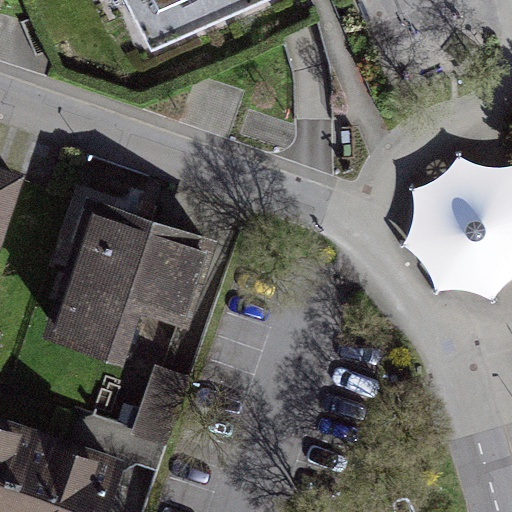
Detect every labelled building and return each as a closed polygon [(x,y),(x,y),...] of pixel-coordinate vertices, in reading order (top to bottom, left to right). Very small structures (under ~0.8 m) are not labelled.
[(123,0),(150,53),(267,0),(123,0)] [(511,165),(458,164),(412,195),(400,248),(433,290),(490,302),(511,285),(511,165)] [(0,218),(14,177),(0,172),(0,218)] [(150,225),(100,206),(55,327),(159,365),(203,244),(150,225)] [(103,511),(120,462),(0,422),(0,511),(103,511)]
